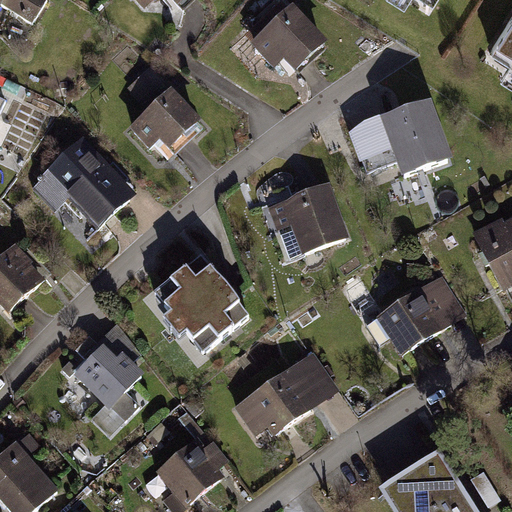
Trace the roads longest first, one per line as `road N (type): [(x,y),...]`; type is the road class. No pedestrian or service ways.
road 1 (residential): [(0,400),(169,225),(399,59)]
road 2 (residential): [(259,511),(434,387),(511,348)]
